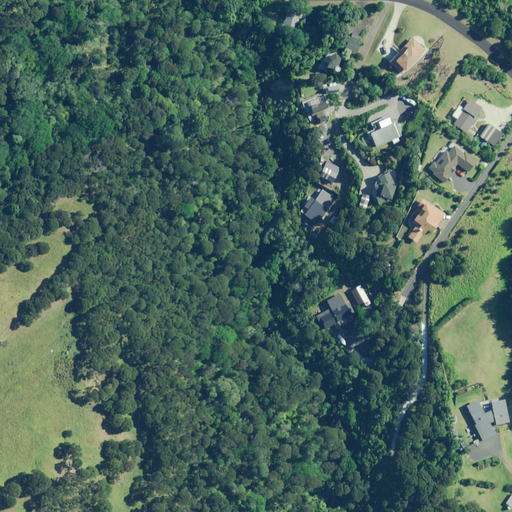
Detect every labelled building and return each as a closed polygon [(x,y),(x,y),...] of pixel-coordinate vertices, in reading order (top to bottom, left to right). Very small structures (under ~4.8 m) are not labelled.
[(299,15),(287,12),(283,28),(296,31),(299,15)] [(360,41),(349,37),(344,51),(355,55),(360,41)] [(425,50),(412,38),(389,62),(402,75),(425,50)] [(335,67),(339,55),(337,54),(335,54),(334,54),(332,54),(330,54),(329,55),(327,55),(325,56),(324,57),(323,58),(321,59),(320,61),(319,62),(318,63),(318,65),(317,67),(325,71),(327,69),(330,69),(333,74),(338,70),(335,67)] [(338,86),(324,88),(324,94),(339,92),(338,86)] [(325,108),(321,97),(305,103),(310,116),(315,114),(318,121),(325,118),(322,109),(325,108)] [(471,128),(474,123),(476,120),(474,118),(481,108),(469,100),(453,124),(466,133),(470,127),(471,128)] [(390,124),(387,116),(370,124),(374,131),(369,134),(375,148),(400,136),(394,122),(390,124)] [(496,128),(486,122),(476,137),(487,143),(496,128)] [(501,133),(498,130),(493,138),(496,140),(501,133)] [(455,168),(454,168),(456,165),(467,172),(475,161),(453,146),(448,153),(444,151),(435,163),(432,161),(425,171),(443,184),(451,172),(452,173),(455,168)] [(335,167),(329,163),(324,170),(330,174),(335,167)] [(384,202),(388,204),(395,187),(387,172),(376,178),(379,183),(371,187),(375,193),(370,197),(376,207),(384,202)] [(368,196),(360,194),(357,206),(365,208),(368,196)] [(418,207),(408,222),(409,225),(412,228),(406,237),(415,243),(421,235),(422,236),(426,230),(430,233),(436,223),(437,224),(444,214),(421,199),(417,206),(418,207)] [(345,304),(339,294),(324,301),(328,309),(314,317),(322,332),(329,328),(328,327),(340,321),(342,326),(353,321),(350,315),(354,314),(348,303),(345,304)] [(477,434),(481,442),(494,435),(488,424),(493,422),(494,426),(507,423),(501,401),(489,404),(490,410),(482,413),(476,401),(463,408),(472,424),(477,434)]
